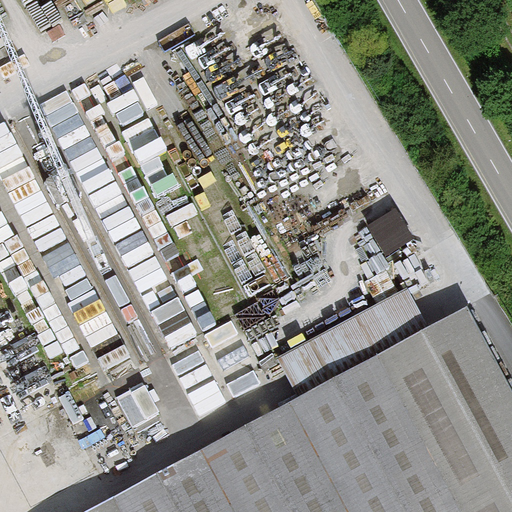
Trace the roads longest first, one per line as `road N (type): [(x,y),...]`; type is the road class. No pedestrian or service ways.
road 1 (unknown): [(26,511),(459,278)]
road 2 (primary): [(511,196),(405,0)]
